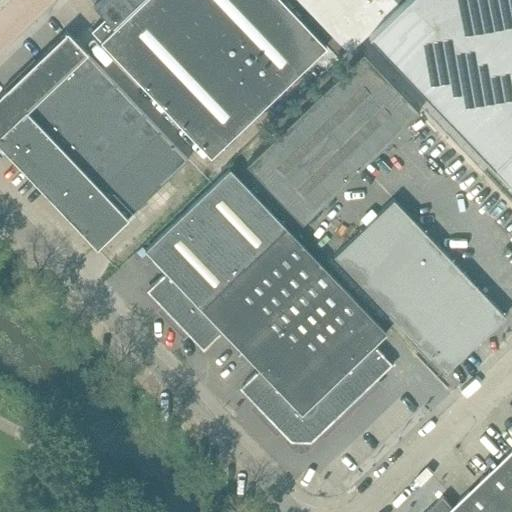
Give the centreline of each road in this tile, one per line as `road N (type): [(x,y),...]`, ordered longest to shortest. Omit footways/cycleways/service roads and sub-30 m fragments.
road 1 (unclassified): [(286,511),(0,213)]
road 2 (unclassified): [(370,511),(511,378)]
